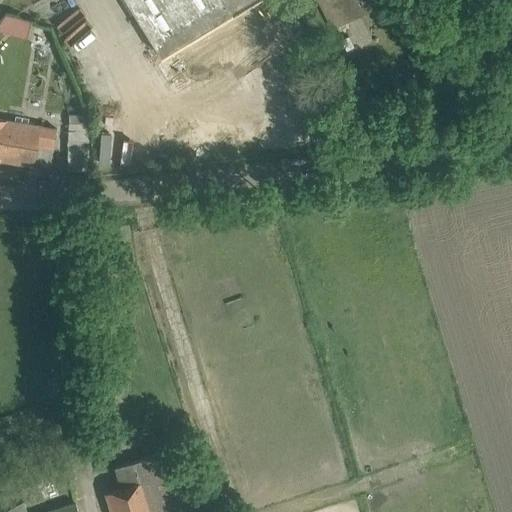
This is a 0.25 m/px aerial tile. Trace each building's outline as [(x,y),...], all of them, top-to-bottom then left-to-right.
[(173,48),(194,82),(240,54),(246,63),(289,37),(265,0),(126,0),(161,56),(173,48)] [(319,0),(334,27),(385,0),(319,0)] [(2,12),(0,18),(0,28),(27,37),(32,21),(2,12)] [(69,129),(88,129),(89,115),(69,114),(69,129)] [(33,165),(49,167),(56,128),(0,118),(0,159),(33,166),(33,165)] [(69,171),(88,171),(89,131),(68,130),(68,145),(70,145),(69,171)] [(106,251),(107,267),(134,264),(132,249),(106,251)] [(149,511),(204,511),(183,445),(116,467),(122,487),(139,481),(149,511)] [(122,487),(106,492),(112,511),(149,511),(139,481),(122,487)] [(0,506),(0,511),(78,511),(75,502),(40,511),(26,511),(23,500),(0,506)]
